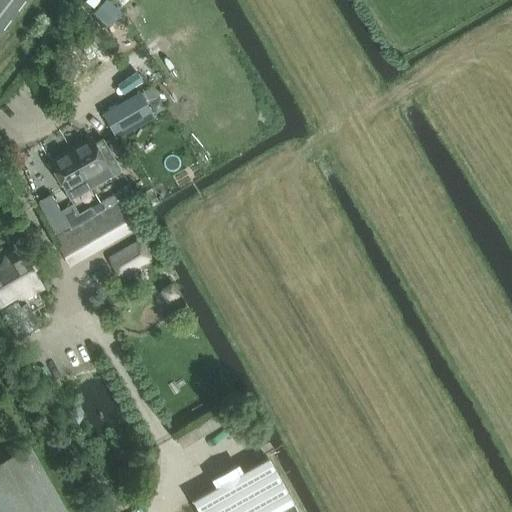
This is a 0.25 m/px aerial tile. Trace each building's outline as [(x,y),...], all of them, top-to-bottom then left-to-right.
[(109,24),(120,12),(106,0),(103,0),(94,11),(109,24)] [(140,92),(104,112),(117,136),(153,115),(153,114),(147,104),(140,92)] [(159,97),(147,104),(153,114),(165,107),(159,97)] [(91,137),(70,149),(86,177),(92,187),(113,175),(122,170),(104,139),(95,144),(91,137)] [(70,149),(49,161),(65,189),(71,199),(92,187),(86,177),(70,149)] [(151,188),(143,192),(149,203),(150,205),(158,201),(157,199),(151,188)] [(61,190),(55,194),(59,200),(64,197),(61,190)] [(49,193),(35,201),(53,233),(67,225),(65,221),(59,211),(49,193)] [(69,229),(54,238),(70,266),(141,225),(125,197),(94,216),(89,207),(78,213),(72,203),(59,211),(65,221),(67,225),(69,229)] [(142,238),(109,257),(119,276),(153,257),(142,238)] [(8,264),(0,268),(0,302),(19,291),(23,298),(38,289),(35,283),(39,280),(36,274),(25,254),(22,250),(6,260),(8,264)] [(71,409),(67,414),(70,421),(77,421),(81,416),(78,409),(71,409)] [(0,511),(67,511),(29,445),(0,461),(0,511)] [(200,511),(300,511),(270,460),(195,503),(200,511)]
